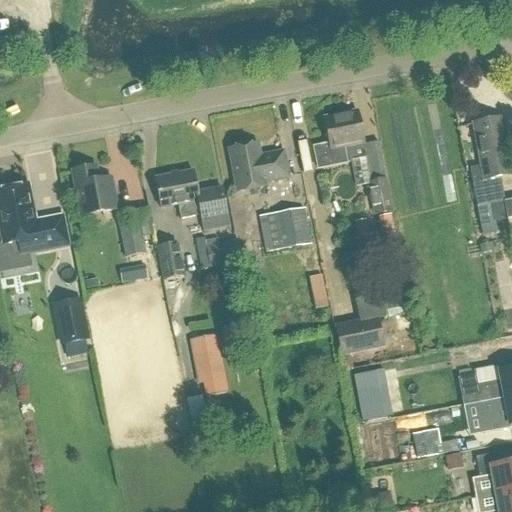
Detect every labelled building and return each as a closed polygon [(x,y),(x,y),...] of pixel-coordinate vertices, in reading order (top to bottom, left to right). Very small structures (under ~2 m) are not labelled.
[(323,120),(328,146),(314,148),(318,170),(367,161),(357,113),(323,120)] [(477,209),(503,204),(499,180),(511,177),(501,121),(473,126),(482,168),(470,170),(477,209)] [(260,161),(257,147),(229,152),(237,194),(265,189),(264,184),(287,180),(283,155),(265,158),(266,160),(260,161)] [(98,183),(95,169),(72,173),(81,219),(116,212),(110,181),(98,183)] [(193,203),(197,203),(203,234),(229,229),(221,190),(197,195),(192,173),(154,181),(160,210),(176,207),(179,222),(196,218),(193,203)] [(374,219),(393,215),(386,181),(367,185),(374,219)] [(33,221),(27,187),(0,192),(0,228),(1,228),(5,247),(18,244),(20,255),(28,254),(68,246),(64,221),(38,226),(36,220),(33,221)] [(309,247),(303,211),(288,213),(272,216),(257,218),(263,254),(309,247)] [(125,259),(145,256),(137,212),(117,215),(125,259)] [(354,250),(361,255),(369,254),(374,248),(373,239),(367,235),(365,223),(354,224),(356,236),(353,242),(354,250)] [(235,241),(206,246),(211,270),(239,264),(235,241)] [(5,247),(0,247),(0,275),(31,269),(28,254),(20,255),(18,244),(5,247)] [(166,281),(183,278),(177,244),(159,248),(166,281)] [(143,269),(130,271),(133,284),(145,281),(143,269)] [(95,282),(83,284),(85,292),(96,290),(95,282)] [(323,294),(309,297),(312,312),(325,310),(323,294)] [(355,298),(356,319),(382,317),(381,296),(355,298)] [(59,348),(89,342),(81,300),(51,306),(59,348)] [(339,357),(383,347),(377,321),(334,329),(339,357)] [(214,339),(188,344),(196,387),(222,383),(214,339)] [(475,378),(458,381),(463,408),(477,405),(504,400),(511,398),(511,370),(499,373),(501,383),(477,387),(475,378)] [(355,392),(361,423),(390,417),(384,386),(355,392)] [(186,399),(190,416),(202,413),(197,396),(186,399)] [(511,398),(504,400),(477,405),(483,436),(511,431),(511,427),(511,398)] [(400,463),(393,424),(365,429),(370,454),(365,454),(368,469),(400,463)] [(495,496),(511,492),(511,464),(507,466),(505,454),(475,459),(480,481),(491,479),(495,496)] [(511,511),(511,492),(495,496),(497,511),(511,511)]
